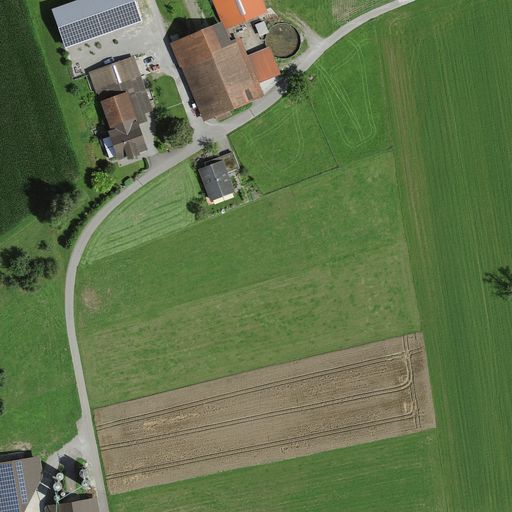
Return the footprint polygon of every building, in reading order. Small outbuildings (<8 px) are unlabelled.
[(134,0),(88,0),(52,13),(66,52),(143,24),(134,0)] [(262,10),(258,0),(211,0),(222,26),(262,10)] [(257,25),(259,37),(268,35),(266,24),(257,25)] [(175,49),(204,121),(259,99),(253,84),(270,77),(261,55),(244,62),(237,46),(223,52),(215,32),(175,49)] [(150,115),(132,63),(91,77),(109,130),(104,131),(113,157),(142,148),(132,122),(150,115)] [(217,162),(198,171),(211,200),(230,192),(217,162)] [(35,459),(0,463),(0,511),(17,511),(17,507),(37,473),(35,459)] [(64,476),(64,486),(80,486),(80,476),(64,476)] [(93,511),(92,502),(43,510),(43,511),(93,511)]
